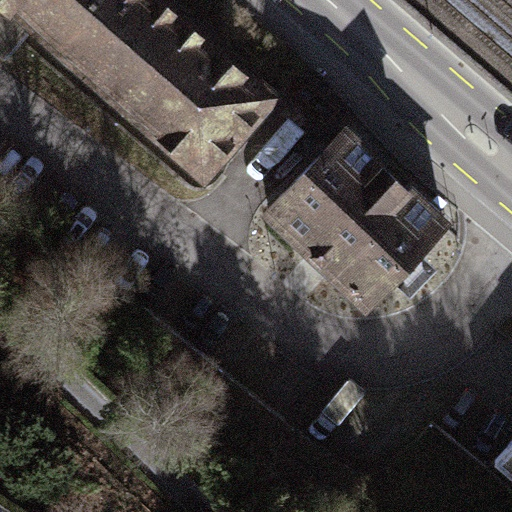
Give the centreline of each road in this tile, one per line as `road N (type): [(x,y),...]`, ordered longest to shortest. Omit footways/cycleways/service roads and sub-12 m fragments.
road 1 (residential): [(0,101),(315,340),(393,353),(439,339),(511,256)]
road 2 (primary): [(323,0),(511,175)]
